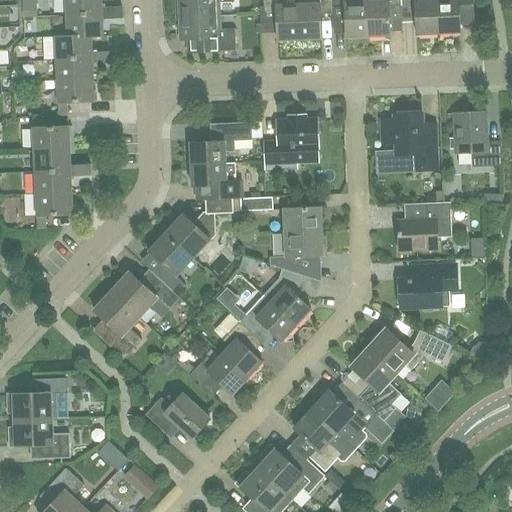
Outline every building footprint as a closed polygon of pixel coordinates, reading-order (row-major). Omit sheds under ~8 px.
[(102,14),(123,13),(123,8),(112,9),(102,9),(101,0),(65,0),(66,10),(66,16),(102,14)] [(234,0),(179,0),(180,18),(219,16),(218,3),(234,2),(234,0)] [(277,41),(300,40),(297,0),(263,0),(264,13),(276,12),(277,41)] [(297,0),(300,40),(322,39),(321,10),(333,10),(332,0),(297,0)] [(332,0),(333,10),(345,9),(346,38),(368,37),(367,2),(366,2),(366,0),(332,0)] [(367,2),(368,37),(390,36),(389,7),(401,7),(401,5),(400,0),(366,0),(366,2),(367,2)] [(426,0),(425,0),(400,0),(401,5),(415,4),(417,36),(439,34),(436,0),(426,0)] [(436,0),(439,34),(460,33),(459,7),(473,6),(472,0),(436,0)] [(123,19),(123,13),(102,14),(66,16),(67,37),(103,35),(103,20),(113,19),(123,19)] [(220,30),(219,16),(180,18),(181,41),(213,39),(213,52),(236,51),(235,29),(220,30)] [(487,52),(486,26),(472,26),(473,52),(487,52)] [(92,53),(91,37),(103,37),(103,35),(67,37),(55,37),(56,60),(113,57),(112,52),(92,53)] [(102,63),(113,62),(113,57),(56,60),(57,81),(93,80),(93,63),(102,63)] [(94,87),(93,80),(57,81),(58,89),(59,116),(68,115),(67,103),(94,102),(94,87)] [(487,142),(485,112),(455,114),(457,154),(472,153),(472,168),(502,166),(501,141),(487,142)] [(394,116),(394,120),(381,120),(382,146),(396,145),(396,155),(413,154),(414,170),(438,169),(436,141),(423,142),(422,115),(394,116)] [(34,145),(34,151),(70,149),(70,143),(69,127),(42,128),(42,116),(33,117),(34,145)] [(304,120),(304,116),(290,117),(290,121),(277,122),(278,142),(265,143),(265,165),(296,163),(296,149),(319,148),(317,120),(304,120)] [(191,165),(226,164),(225,153),(235,152),(234,142),(252,141),(251,123),(218,124),(219,142),(190,143),(191,165)] [(35,172),(71,170),(81,170),(91,170),(91,165),(81,165),(71,166),(70,149),(34,151),(35,172)] [(205,201),(233,200),(237,199),(235,163),(226,164),(191,165),(192,187),(205,187),(205,201)] [(91,170),(81,170),(71,170),(35,172),(36,194),(72,193),(71,176),(81,176),(91,175),(92,175),(91,170)] [(432,195),(425,195),(426,201),(443,200),(443,191),(432,192),(432,195)] [(37,228),(46,228),(46,216),(73,215),(72,198),(72,193),(36,194),(36,200),(37,228)] [(241,212),(273,210),(273,198),(260,198),(251,199),(241,199),(241,212)] [(206,215),(233,214),(233,200),(205,201),(206,215)] [(399,251),(438,250),(437,238),(448,238),(452,234),(450,203),(426,204),(427,220),(398,221),(399,251)] [(285,233),(322,232),(321,208),(284,209),(285,233)] [(194,224),(183,215),(166,233),(194,259),(215,235),(215,218),(207,219),(203,215),(194,224)] [(298,257),(323,256),(322,232),(285,233),(286,257),(298,257)] [(181,299),(184,295),(180,292),(186,286),(182,283),(183,282),(177,277),(194,259),(166,233),(149,252),(165,266),(156,276),(158,278),(181,299)] [(243,235),(244,246),(253,246),(253,235),(243,235)] [(474,259),(485,258),(484,248),(473,249),(474,259)] [(286,257),(282,257),(270,258),(270,265),(282,269),(294,273),(301,275),(301,274),(298,273),(298,257),(286,257)] [(433,311),(435,307),(440,307),(440,292),(456,292),(455,265),(430,266),(430,279),(400,280),(401,308),(422,307),(425,312),(433,311)] [(296,326),(311,310),(289,289),(294,273),(282,269),(279,280),(264,296),(271,302),(296,326)] [(147,289),(129,273),(112,292),(140,318),(150,307),(162,319),(181,299),(158,278),(147,289)] [(124,360),(142,340),(130,329),(140,318),(112,292),(94,311),(112,328),(101,339),(124,360)] [(256,304),(249,312),(239,322),(249,331),(253,335),(263,325),(282,342),(296,326),(271,302),(264,296),(256,304)] [(239,341),(249,331),(239,322),(229,333),(222,341),(229,347),(222,355),(248,379),(263,363),(239,341)] [(408,349),(386,329),(369,348),(396,374),(404,365),(411,371),(426,355),(444,363),(452,346),(420,331),(414,343),(408,349)] [(483,362),(489,358),(489,344),(481,344),(473,348),(470,354),(483,362)] [(384,422),(396,408),(392,405),(401,395),(388,383),(396,374),(369,348),(351,367),(370,385),(358,398),(377,415),(384,422)] [(248,379),(222,355),(214,363),(207,357),(191,375),(200,384),(210,374),(233,395),(248,379)] [(52,419),(51,406),(69,405),(68,379),(37,380),(38,394),(7,395),(8,413),(14,413),(14,420),(52,419)] [(312,410),(337,433),(354,449),(364,438),(364,436),(361,433),(377,415),(358,398),(348,408),(329,391),(312,410)] [(210,420),(182,394),(171,407),(161,398),(146,415),(165,433),(175,423),(192,439),(210,420)] [(337,433),(312,410),(294,429),(317,450),(310,458),(325,472),(338,457),(342,460),(344,460),(354,449),(337,433)] [(52,434),(52,419),(14,420),(15,428),(9,428),(9,447),(39,446),(40,460),(71,458),(70,434),(52,434)] [(293,466),(271,446),(260,457),(265,462),(258,469),(292,501),(303,489),(308,495),(325,476),(303,456),(293,466)] [(133,473),(154,500),(167,490),(146,463),(133,473)] [(80,511),(84,508),(73,498),(84,485),(66,469),(45,491),(56,501),(45,511),(80,511)] [(292,501),(258,469),(251,476),(247,472),(236,484),(258,504),(250,511),(282,511),(292,501)] [(325,476),(343,493),(349,487),(331,471),(325,476)]
